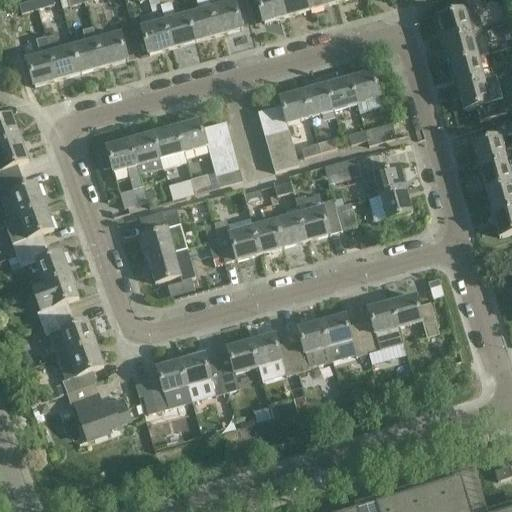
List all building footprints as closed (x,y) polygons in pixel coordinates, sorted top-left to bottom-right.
[(51,0),(42,0),(35,2),(38,12),(54,8),(51,0)] [(86,4),(84,0),(66,0),(69,9),(86,4)] [(194,0),(198,13),(188,16),(195,44),(218,38),(210,9),(207,0),(194,0)] [(255,0),(263,26),(286,19),(281,0),(255,0)] [(281,0),(286,19),(287,19),(310,13),(306,0),(281,0)] [(306,0),(310,13),(333,6),(331,0),(306,0)] [(450,15),(437,19),(444,43),(480,33),(470,0),(464,0),(447,5),(450,15)] [(38,12),(35,2),(19,7),(21,17),(38,12)] [(234,3),(210,9),(218,38),(242,32),(234,3)] [(170,5),(161,7),(173,51),(195,44),(188,16),(174,20),(170,5)] [(511,6),(502,9),(507,26),(511,25),(511,6)] [(173,51),(161,7),(160,7),(164,22),(140,29),(148,57),(173,51)] [(480,33),(444,43),(451,66),(477,59),(486,56),(480,33)] [(119,35),(96,41),(104,70),(127,63),(119,35)] [(55,36),(46,39),(50,54),(57,83),(81,76),(73,48),(59,52),(55,36)] [(39,57),(25,61),(33,89),(57,83),(50,54),(46,39),(35,42),(39,57)] [(96,41),(73,48),(81,76),(104,70),(96,41)] [(477,59),(451,66),(451,67),(457,89),(484,82),(477,60),(477,59)] [(373,74),(349,81),(356,107),(358,114),(382,108),(380,100),(373,74)] [(484,82),(457,89),(457,90),(464,113),(475,110),(479,123),(506,115),(498,86),(496,79),(495,78),(484,82)] [(349,81),(326,87),(333,113),(356,107),(349,81)] [(326,87),(303,94),(310,120),(333,113),(326,87)] [(281,109),(285,121),(286,126),(310,120),(303,94),(279,100),(281,109)] [(281,109),(259,115),(257,115),(261,128),(285,121),(281,109)] [(0,120),(0,147),(20,141),(11,117),(0,121),(0,120)] [(285,121),(261,128),(264,139),(288,133),(286,126),(285,121)] [(199,123),(176,129),(183,155),(207,148),(205,143),(202,131),(202,132),(199,123)] [(226,125),(202,131),(205,143),(229,137),(226,125)] [(366,133),(364,134),(366,143),(368,149),(396,141),(392,126),(387,127),(366,133)] [(176,129),(152,136),(160,161),(163,171),(186,165),(183,155),(176,129)] [(288,133),(264,139),(267,151),(291,144),(288,133)] [(364,134),(348,138),(351,148),(366,143),(364,134)] [(152,136),(129,142),(136,168),(139,176),(163,171),(160,161),(152,136)] [(205,143),(207,148),(209,155),(232,149),(229,137),(205,143)] [(473,146),(480,170),(506,162),(499,138),(473,146)] [(0,147),(0,186),(21,179),(17,167),(28,163),(20,141),(0,147)] [(107,154),(100,156),(104,171),(111,169),(113,174),(126,171),(132,192),(119,196),(123,212),(147,205),(144,195),(143,189),(142,190),(139,176),(136,168),(129,142),(106,148),(107,154)] [(337,152),(334,142),(318,147),(320,156),(337,152)] [(291,144),(267,151),(271,163),(295,156),(291,144)] [(318,147),(300,152),(303,161),(320,156),(318,147)] [(232,149),(209,155),(212,166),(235,160),(232,149)] [(295,156),(271,163),(274,175),(298,169),(295,156)] [(235,160),(212,166),(215,178),(238,171),(235,160)] [(355,161),(324,169),(329,187),(359,179),(355,161)] [(511,183),(506,162),(480,170),(486,192),(511,186),(511,183)] [(399,168),(373,175),(379,198),(405,191),(399,168)] [(238,171),(215,178),(218,190),(242,184),(238,171)] [(207,178),(190,182),(193,192),(209,187),(207,178)] [(21,179),(0,186),(0,207),(6,224),(19,219),(45,209),(37,186),(25,190),(21,179)] [(276,199),(292,194),(290,185),(273,189),(276,199)] [(511,186),(486,192),(492,215),(511,210),(511,186)] [(379,198),(368,201),(374,225),(385,222),(412,215),(405,191),(379,198)] [(153,193),(144,195),(147,205),(156,202),(153,193)] [(260,193),(243,198),(246,207),(263,203),(260,193)] [(304,199),(295,202),(298,215),(307,244),(330,238),(330,237),(341,234),(342,234),(335,210),(333,202),(321,205),(319,198),(305,202),(304,199)] [(288,219),(275,222),(283,251),(307,244),(298,215),(295,202),(294,202),(297,211),(286,214),(288,219)] [(344,208),(335,210),(342,234),(357,230),(350,207),(344,208)] [(6,224),(4,225),(12,247),(16,259),(17,259),(46,248),(42,236),(53,232),(45,209),(19,219),(6,224)] [(511,210),(492,215),(499,239),(511,235),(511,210)] [(175,211),(140,220),(144,237),(141,238),(148,262),(174,256),(187,252),(180,228),(175,211)] [(225,223),(214,226),(218,243),(220,250),(225,266),(236,263),(236,264),(260,257),(252,229),(250,221),(226,228),(225,223)] [(275,222),(252,229),(260,257),(283,251),(275,222)] [(214,226),(203,229),(208,246),(218,243),(214,226)] [(218,243),(208,246),(212,262),(222,259),(220,250),(218,243)] [(17,259),(16,259),(20,270),(35,264),(44,287),(70,278),(61,255),(50,259),(46,248),(17,259)] [(174,256),(148,262),(155,286),(179,279),(181,284),(167,288),(170,299),(194,292),(191,281),(195,280),(187,252),(174,256)] [(44,287),(32,292),(40,314),(37,315),(42,328),(71,317),(67,305),(78,300),(70,278),(44,287)] [(415,298),(391,304),(398,331),(422,324),(427,340),(438,337),(429,306),(418,309),(415,298)] [(371,323),(359,326),(368,357),(380,353),(403,347),(398,331),(391,304),(367,311),(371,323)] [(71,317),(42,328),(45,339),(48,338),(56,361),(69,356),(95,346),(87,323),(75,328),(71,317)] [(344,318),(321,324),(328,349),(328,350),(332,364),(355,357),(356,360),(368,357),(359,326),(347,329),(344,318)] [(300,342),(289,345),(297,376),(310,372),(309,370),(332,364),(328,350),(328,349),(321,324),(297,331),(300,342)] [(274,337),(250,344),(258,370),(262,384),(285,378),(285,379),(297,376),(289,345),(277,349),(274,337)] [(229,362),(218,365),(226,396),(239,392),(234,376),(258,370),(250,344),(226,350),(229,362)] [(69,356),(56,361),(64,383),(62,384),(66,396),(67,396),(93,386),(96,385),(92,374),(104,369),(95,346),(69,356)] [(203,356),(180,363),(187,389),(191,405),(215,399),(226,396),(218,365),(207,368),(203,356)] [(159,381),(148,384),(156,415),(169,411),(191,405),(187,389),(180,363),(156,370),(159,381)] [(93,386),(67,396),(70,407),(74,406),(88,444),(120,432),(119,428),(130,424),(122,403),(102,410),(97,397),(93,386)] [(511,477),(509,469),(494,473),(497,484),(511,479),(511,477)] [(359,511),(469,511),(460,481),(359,511)]
